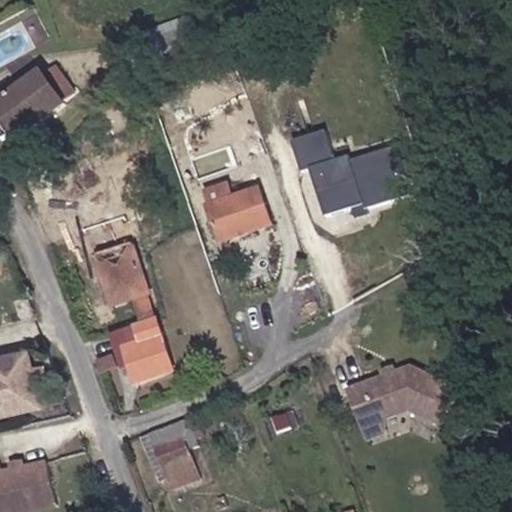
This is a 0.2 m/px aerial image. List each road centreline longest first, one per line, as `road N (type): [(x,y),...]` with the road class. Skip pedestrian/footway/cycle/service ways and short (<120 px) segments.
road 1 (residential): [(129,511),(0,183)]
road 2 (unknown): [(106,452),(276,385)]
